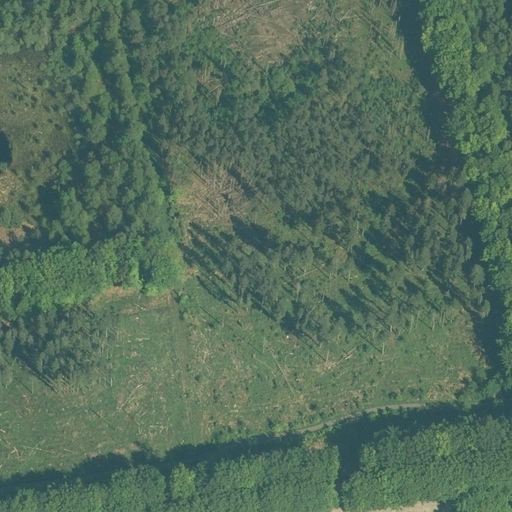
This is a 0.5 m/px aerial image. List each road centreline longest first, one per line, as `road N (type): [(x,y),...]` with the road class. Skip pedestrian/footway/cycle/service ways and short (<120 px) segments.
road 1 (unclassified): [(511,461),(174,511)]
road 2 (track): [(469,0),(511,169)]
